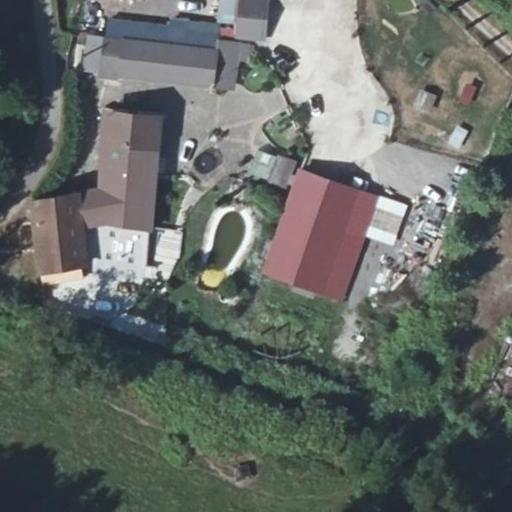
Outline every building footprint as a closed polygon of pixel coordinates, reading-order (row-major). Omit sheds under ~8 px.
[(113,24),(111,44),(82,42),(79,75),(224,89),(225,65),(229,43),(223,44),(208,42),(205,41),(208,20),(163,17),(162,29),(113,24)] [(457,100),(470,105),(480,80),(467,75),(457,100)] [(107,197),(106,223),(157,224),(160,118),(107,118),(107,197)] [(355,300),(389,200),(307,174),(273,276),(355,300)] [(85,222),(80,196),(33,199),(46,271),(54,271),(94,269),(85,222)] [(85,222),(106,223),(107,197),(80,196),(85,222)]
